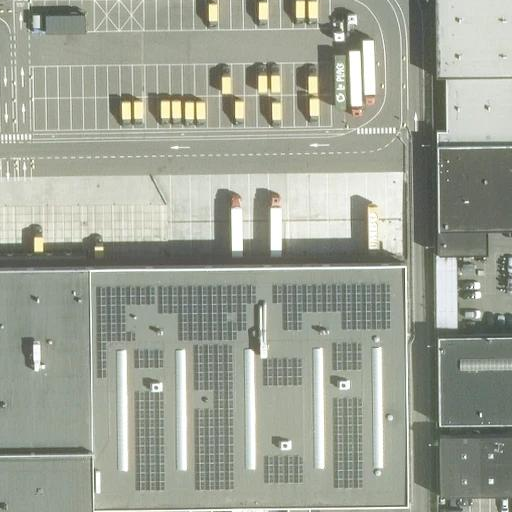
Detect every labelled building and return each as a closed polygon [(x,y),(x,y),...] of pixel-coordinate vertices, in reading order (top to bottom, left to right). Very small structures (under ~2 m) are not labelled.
[(486,229),(511,228),(511,0),(433,0),(435,76),(445,76),(446,130),(435,130),(437,253),(455,253),(486,253),(486,229)] [(0,511),(90,511),(91,505),(152,504),(168,504),(186,504),(186,511),(208,511),(208,504),(284,503),(283,511),(305,511),(306,503),(346,502),(404,501),(401,259),(85,263),(85,252),(0,252),(0,511)] [(435,253),(435,334),(437,334),(455,334),(455,253),(437,253),(435,253)] [(511,333),(455,334),(437,334),(438,422),(511,421),(511,333)] [(439,496),(511,494),(511,433),(438,435),(439,496)]
